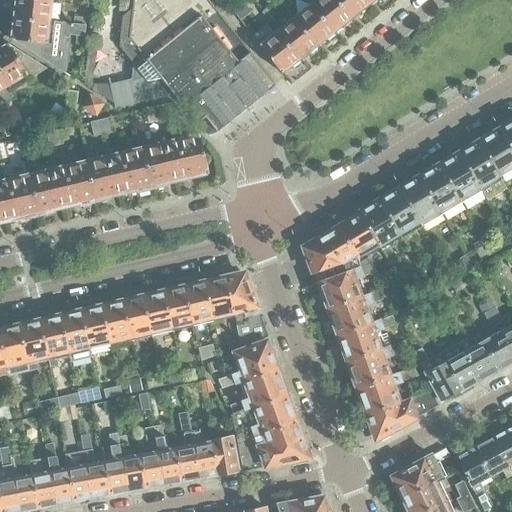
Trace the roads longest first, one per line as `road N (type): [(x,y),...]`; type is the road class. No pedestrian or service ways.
road 1 (residential): [(255,210),(259,153),(447,0)]
road 2 (residential): [(0,299),(259,233)]
road 3 (residential): [(255,210),(0,264)]
road 4 (residential): [(349,476),(259,233)]
road 5 (residential): [(310,206),(511,89)]
road 6 (residential): [(157,511),(349,476)]
road 7 (residential): [(349,476),(511,390)]
